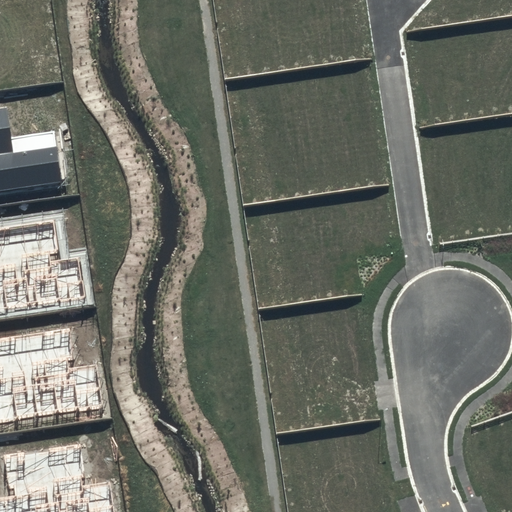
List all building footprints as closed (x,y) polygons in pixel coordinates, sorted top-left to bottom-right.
[(330,50),(323,0),(241,0),(244,18),(229,20),(235,64),(330,50)] [(511,0),(461,0),(463,13),(511,6),(511,0)] [(484,24),(415,34),(419,64),(434,62),(440,106),(511,95),(511,40),(487,44),(484,24)] [(348,123),(342,77),(249,89),(257,150),(242,152),(246,188),(340,176),(333,125),(348,123)] [(7,108),(0,108),(0,190),(62,182),(55,132),(11,138),(7,108)] [(511,212),(511,152),(508,124),(448,133),(451,155),(441,156),(450,221),(511,212)] [(356,199),(254,211),(259,250),(272,248),(276,287),(344,279),(340,241),(360,239),(356,199)] [(54,220),(0,227),(0,310),(86,298),(80,256),(50,260),(49,252),(58,251),(54,220)] [(361,360),(353,303),(282,313),(287,349),(272,351),(277,385),(290,383),(295,419),(344,412),(337,364),(361,360)] [(69,329),(0,339),(0,376),(0,377),(0,376),(0,422),(102,408),(96,364),(66,369),(65,361),(74,360),(69,329)] [(511,492),(511,421),(472,439),(484,466),(494,461),(508,494),(511,492)] [(378,496),(367,430),(285,444),(296,509),(308,507),(309,511),(355,511),(354,500),(378,496)] [(80,446),(3,457),(9,491),(15,489),(16,496),(0,498),(0,511),(114,511),(110,481),(86,485),(80,446)]
